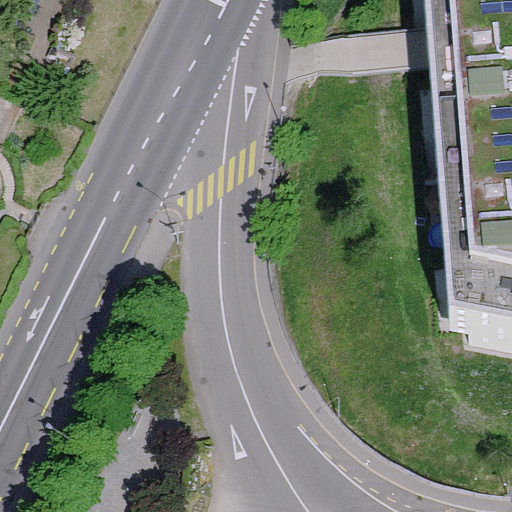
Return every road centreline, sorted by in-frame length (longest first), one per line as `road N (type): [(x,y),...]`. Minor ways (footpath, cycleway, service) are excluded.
road 1 (tertiary): [(228,9),(223,293),(244,395),(304,511)]
road 2 (secondary): [(228,9),(0,442)]
